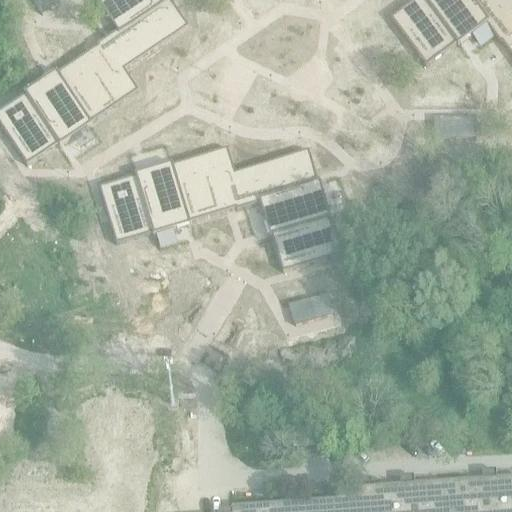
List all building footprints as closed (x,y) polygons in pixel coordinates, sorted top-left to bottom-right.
[(99,0),(120,30),(0,112),(0,123),(28,166),(60,144),(61,146),(93,124),(92,123),(140,91),(125,69),(190,27),(172,0),(99,0)] [(55,0),(31,0),(40,13),(48,8),(50,11),(59,6),(55,0)] [(420,0),(391,21),(426,70),(457,47),(458,49),(464,45),(487,28),(501,47),(502,46),(511,59),(511,2),(510,0),(420,0)] [(439,130),(435,130),(435,140),(455,140),(455,120),(439,120),(439,130)] [(471,120),(455,120),(455,140),(475,140),(475,130),(471,130),(471,120)] [(136,179),(99,190),(117,248),(153,237),(153,238),(191,227),(190,225),(230,213),(236,211),(236,213),(260,206),(270,240),(272,239),(283,275),(340,258),(329,222),(331,221),(320,183),(318,184),(309,154),(235,176),(228,151),(173,168),(173,166),(135,177),(136,179)] [(328,296),(308,302),(314,322),(330,317),(327,307),(331,306),(328,296)] [(308,302),(289,308),(292,318),(296,317),(299,326),(314,322),(308,302)] [(313,427),(291,429),(293,449),(301,448),(307,447),(315,447),(313,427)] [(511,511),(511,478),(497,480),(483,480),(415,485),(401,486),(352,489),(351,499),(232,507),(232,511),(511,511)]
